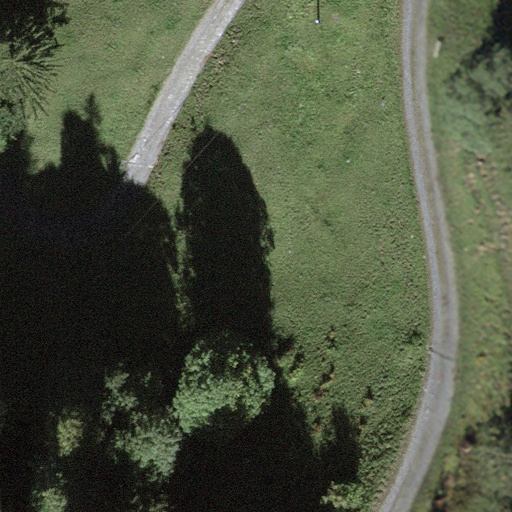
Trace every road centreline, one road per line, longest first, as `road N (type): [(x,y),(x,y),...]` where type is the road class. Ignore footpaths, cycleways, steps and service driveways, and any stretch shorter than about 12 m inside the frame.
road 1 (track): [(416,0),(413,66),(448,326),(435,410),(394,511)]
road 2 (track): [(0,192),(38,226),(79,229),(98,219),(132,183),(230,0)]
